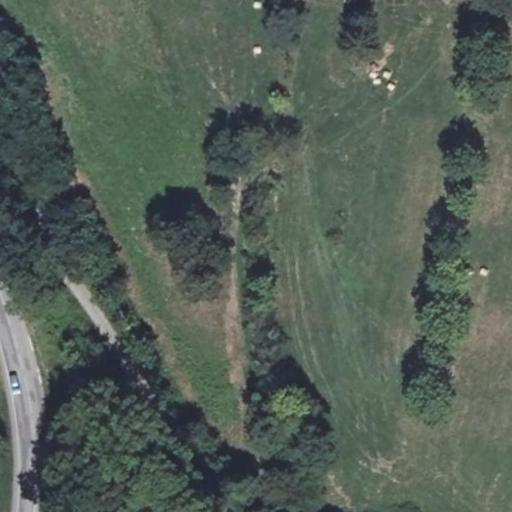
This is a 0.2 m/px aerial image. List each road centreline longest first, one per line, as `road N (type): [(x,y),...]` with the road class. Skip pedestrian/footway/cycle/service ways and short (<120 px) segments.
road 1 (track): [(227,511),(222,488),(59,234),(0,171)]
road 2 (secondary): [(0,297),(24,372),(37,511)]
